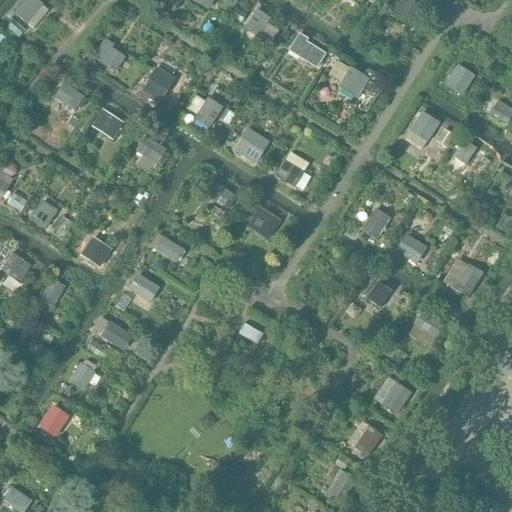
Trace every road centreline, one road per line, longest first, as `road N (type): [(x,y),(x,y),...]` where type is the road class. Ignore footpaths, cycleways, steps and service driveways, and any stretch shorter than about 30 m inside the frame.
road 1 (track): [(269,295),(460,0)]
road 2 (unclassified): [(404,511),(511,343)]
